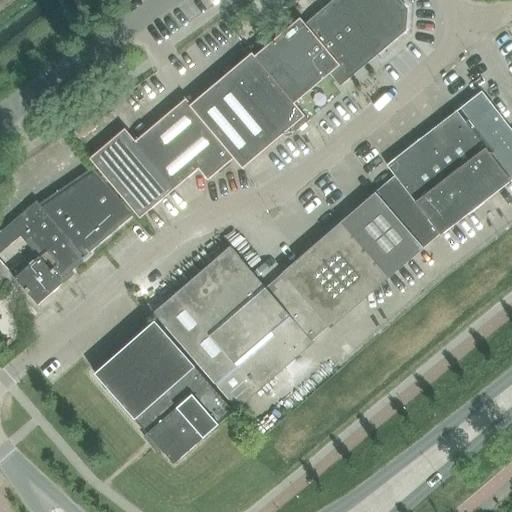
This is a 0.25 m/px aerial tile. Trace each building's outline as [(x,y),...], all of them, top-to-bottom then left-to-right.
[(297,99),(328,73),(332,69),(341,78),(401,26),(402,9),(394,0),(337,0),(311,22),(305,16),(303,13),(296,19),(258,52),(254,49),(194,100),(188,94),(137,136),(127,124),(91,154),(142,213),(186,177),(201,164),(211,175),(237,153),(246,164),(291,126),(294,129),(299,124),(297,121),(308,112),(297,99)] [(398,180),(438,230),(440,233),(510,178),(511,180),(511,131),(479,90),(385,164),(398,180)] [(28,208),(0,232),(0,253),(20,236),(39,257),(24,270),(19,264),(10,272),(14,278),(38,304),(53,291),(55,289),(58,287),(59,287),(67,280),(63,275),(82,258),(84,260),(90,254),(89,253),(133,214),(133,213),(94,168),(39,204),(36,201),(28,208)] [(398,180),(343,224),(353,236),(352,236),(384,273),(438,230),(398,180)] [(353,236),(343,224),(321,244),(324,247),(270,293),(229,246),(153,312),(237,409),(314,342),(311,339),(328,325),(331,328),(341,319),(337,315),(384,273),(352,236),(353,236)] [(156,321),(96,373),(95,373),(153,440),(174,464),(234,411),(156,321)]
